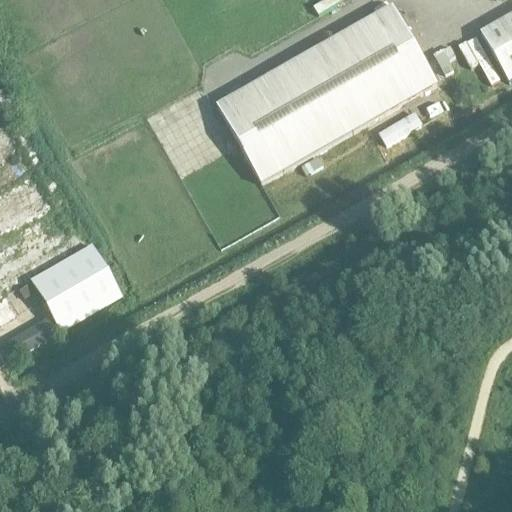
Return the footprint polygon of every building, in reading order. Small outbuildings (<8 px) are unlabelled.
[(393,11),(217,111),(261,188),(437,88),(393,11)] [(511,18),(481,36),(510,87),(511,85),(511,18)] [(0,115),(12,109),(0,85),(0,115)] [(386,144),(424,127),(419,116),(381,133),(386,144)] [(20,121),(0,132),(0,328),(40,305),(59,338),(122,301),(20,121)] [(48,325),(0,352),(0,360),(4,368),(56,339),(48,325)]
